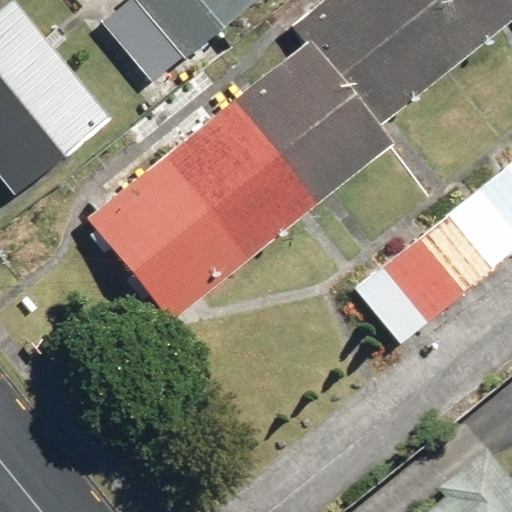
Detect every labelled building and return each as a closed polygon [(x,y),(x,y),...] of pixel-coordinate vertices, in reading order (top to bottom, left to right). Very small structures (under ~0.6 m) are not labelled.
[(9,0),(0,0),(0,181),(9,193),(104,115),(9,0)] [(300,44),(83,218),(166,321),(391,141),(376,123),(511,14),(511,0),(317,0),(285,26),(300,44)] [(251,0),(130,0),(181,59),(252,0),(251,0)] [(511,157),(352,288),(397,343),(511,249),(511,157)] [(511,511),(511,468),(491,443),(440,484),(449,495),(427,511),(511,511)]
